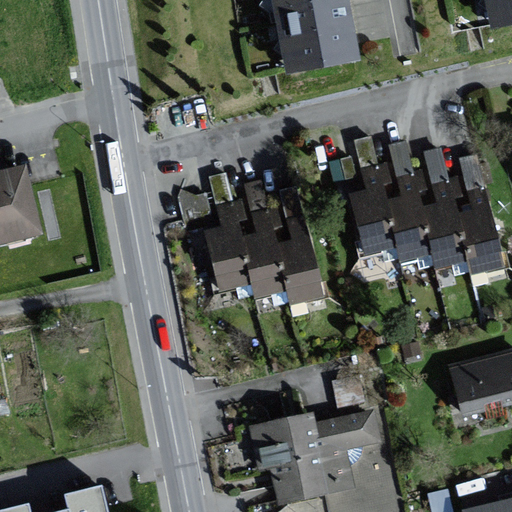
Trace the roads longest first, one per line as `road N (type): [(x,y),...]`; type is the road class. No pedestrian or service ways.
road 1 (residential): [(511,69),(121,160)]
road 2 (residential): [(188,511),(144,284)]
road 3 (residential): [(0,308),(144,284)]
road 4 (residential): [(144,284),(121,160)]
